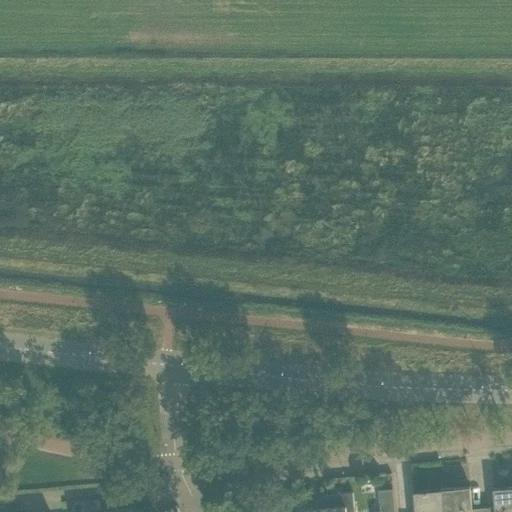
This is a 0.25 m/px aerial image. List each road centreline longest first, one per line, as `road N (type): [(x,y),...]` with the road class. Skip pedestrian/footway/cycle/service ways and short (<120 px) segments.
road 1 (tertiary): [(167,367),(511,387)]
road 2 (residential): [(178,464),(511,436)]
road 3 (unclassified): [(0,498),(149,487),(178,464)]
road 4 (tertiary): [(167,367),(0,346)]
